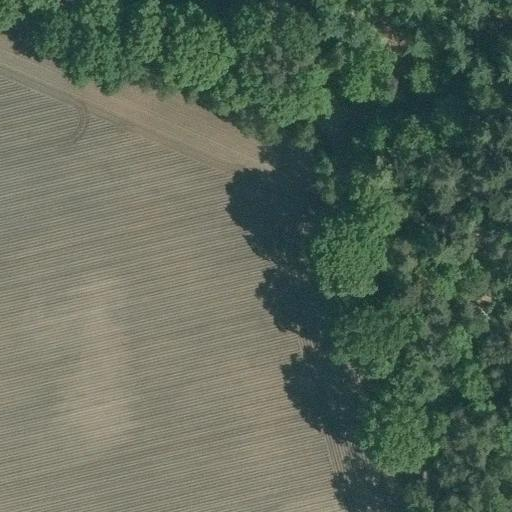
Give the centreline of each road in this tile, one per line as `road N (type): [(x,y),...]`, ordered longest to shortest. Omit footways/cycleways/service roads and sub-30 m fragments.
road 1 (track): [(441,511),(332,117)]
road 2 (track): [(54,0),(332,117)]
road 3 (track): [(332,117),(359,121),(511,84)]
